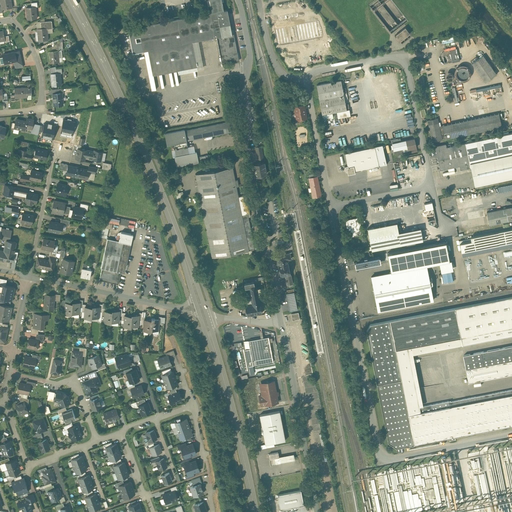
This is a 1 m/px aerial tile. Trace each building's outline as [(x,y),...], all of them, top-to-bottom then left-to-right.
[(10,0),(0,0),(1,6),(2,9),(12,8),(10,0)] [(209,0),(212,13),(217,12),(224,10),(222,2),(224,2),(223,0),(209,0)] [(31,7),(26,7),(27,19),(36,18),(35,7),(35,6),(31,7)] [(224,10),(217,12),(222,37),(232,35),(232,34),(227,10),(224,10)] [(212,13),(138,27),(140,37),(141,41),(143,52),(148,51),(192,42),(217,38),(222,37),(217,12),(212,13)] [(52,21),(46,21),(46,25),(41,25),(41,28),(46,28),(46,29),(52,28),(52,21)] [(318,21),(276,29),(279,44),(321,36),(318,21)] [(138,27),(128,29),(132,54),(143,52),(141,41),(136,42),(136,38),(140,37),(138,27)] [(405,27),(394,36),(399,42),(410,33),(405,27)] [(41,28),(37,29),(38,40),(48,40),(46,29),(46,28),(41,28)] [(222,37),(217,38),(222,64),(239,61),(234,34),(232,34),(232,35),(222,37)] [(192,42),(148,51),(153,76),(197,67),(192,42)] [(57,44),(55,44),(53,44),(53,46),(51,46),(51,47),(47,47),(47,51),(49,51),(48,51),(58,50),(60,50),(59,46),(61,46),(60,43),(56,43),(57,44)] [(456,49),(450,50),(453,62),(459,60),(456,49)] [(58,50),(48,51),(49,51),(50,63),(59,62),(58,50)] [(19,51),(3,54),(5,63),(14,61),(15,65),(22,64),(19,51)] [(483,55),(472,63),(485,82),(496,74),(483,55)] [(469,76),(469,73),(469,71),(467,69),(465,67),(462,67),(460,67),(458,69),(456,71),(456,73),(456,76),(458,78),(460,80),(463,80),(465,79),(467,78),(469,76)] [(56,73),(51,74),(52,86),(61,85),(60,73),(56,73)] [(341,80),(316,85),(319,100),(344,95),(342,89),(343,88),(342,88),(341,80)] [(471,90),(471,93),(502,87),(502,84),(471,90)] [(26,88),(14,88),(15,95),(15,98),(27,97),(26,88)] [(54,93),(53,94),(54,106),(63,105),(62,93),(58,93),(54,93)] [(344,95),(319,100),(322,115),(337,112),(347,110),(345,104),(344,95)] [(347,110),(337,112),(338,118),(350,116),(348,104),(345,104),(347,110)] [(304,105),(294,107),(297,120),(306,118),(304,105)] [(499,113),(443,125),(443,126),(445,138),(445,139),(501,127),(499,113)] [(33,120),(27,118),(26,121),(25,127),(31,128),(32,128),(33,124),(33,120)] [(26,121),(16,119),(14,128),(25,130),(25,127),(26,121)] [(73,123),(64,122),(62,132),(71,134),(73,123)] [(185,131),(184,131),(186,141),(231,132),(229,122),(185,131)] [(438,122),(428,124),(432,142),(442,140),(442,139),(445,138),(443,126),(439,126),(438,122)] [(40,125),(33,124),(32,128),(31,128),(31,131),(39,133),(40,125)] [(44,124),(41,136),(53,139),(56,126),(44,124)] [(184,130),(165,134),(167,144),(174,143),(186,141),(184,131),(185,131),(184,130)] [(377,140),(396,137),(395,131),(376,135),(377,140)] [(511,133),(465,143),(470,163),(511,153),(511,133)] [(414,139),(406,140),(407,147),(408,149),(412,149),(415,149),(416,148),(415,148),(416,147),(414,139)] [(401,142),(392,144),(394,150),(402,148),(403,148),(407,147),(406,140),(401,142)] [(186,141),(174,143),(175,150),(188,148),(186,141)] [(465,143),(446,147),(436,150),(440,170),(460,165),(460,170),(471,167),(470,163),(465,143)] [(382,145),(374,146),(379,166),(387,164),(382,145)] [(261,146),(255,147),(257,160),(263,158),(261,146)] [(374,146),(344,153),(347,166),(345,166),(346,172),(347,171),(348,174),(355,173),(355,171),(379,166),(374,146)] [(47,150),(36,148),(34,157),(45,159),(47,150)] [(86,150),(78,148),(76,155),(75,159),(84,161),(85,157),(86,150)] [(188,148),(175,150),(176,156),(189,154),(188,148)] [(94,152),(86,150),(85,157),(85,155),(88,156),(88,157),(93,158),(93,159),(94,154),(94,153),(94,152)] [(102,152),(94,150),(94,152),(94,153),(94,154),(93,159),(93,158),(93,159),(100,161),(102,152)] [(176,156),(175,157),(177,167),(198,162),(196,152),(189,154),(176,156)] [(511,154),(470,163),(471,167),(475,186),(511,177),(511,154)] [(264,161),(253,163),(256,176),(266,174),(264,161)] [(111,164),(103,162),(102,168),(110,170),(111,164)] [(79,168),(68,165),(67,171),(66,173),(71,174),(70,176),(77,177),(79,168)] [(232,167),(195,174),(199,194),(236,186),(232,167)] [(88,169),(79,168),(77,177),(87,179),(88,172),(89,170),(88,169)] [(42,172),(32,170),(30,179),(40,181),(42,172)] [(309,178),(313,197),(321,196),(317,176),(309,178)] [(67,185),(57,183),(55,193),(66,195),(68,186),(68,185),(67,185)] [(14,187),(5,185),(3,193),(7,194),(13,195),(14,187)] [(236,186),(199,194),(212,258),(249,251),(248,248),(246,237),(242,214),(238,196),(236,186)] [(27,192),(27,194),(25,200),(27,201),(27,203),(32,204),(32,202),(36,203),(38,194),(27,192)] [(244,202),(243,195),(238,196),(242,214),(247,213),(248,214),(250,213),(247,201),(244,202)] [(62,202),(54,200),(51,212),(56,213),(56,212),(63,213),(63,214),(65,203),(62,202)] [(83,208),(75,206),(73,207),(71,216),(81,218),(83,208)] [(506,208),(487,212),(489,225),(509,221),(506,208)] [(33,215),(23,213),(21,220),(21,222),(31,224),(33,215)] [(247,213),(242,214),(246,237),(252,235),(248,214),(247,213)] [(359,218),(345,221),(348,237),(362,234),(359,218)] [(60,223),(50,221),(49,226),(50,226),(50,231),(59,233),(59,229),(62,230),(63,224),(60,223)] [(397,223),(367,228),(371,250),(401,244),(398,232),(397,223)] [(420,228),(398,232),(401,244),(423,240),(420,228)] [(511,228),(470,237),(471,241),(460,243),(461,251),(511,241),(511,228)] [(133,234),(121,232),(119,241),(123,242),(131,243),(133,234)] [(252,235),(246,237),(248,248),(252,248),(252,249),(254,248),(252,235)] [(107,239),(99,237),(98,245),(105,247),(107,239)] [(55,241),(43,239),(41,248),(50,250),(53,251),(55,241)] [(119,241),(107,239),(105,247),(101,268),(102,268),(117,272),(123,242),(119,241)] [(131,243),(123,242),(117,272),(121,272),(125,273),(131,243)] [(446,242),(387,253),(389,266),(448,255),(446,242)] [(14,251),(6,249),(5,251),(6,252),(4,258),(12,259),(14,251)] [(289,253),(276,255),(277,261),(278,265),(280,276),(285,275),(287,284),(291,283),(290,274),(287,259),(290,259),(289,253)] [(367,257),(364,258),(364,259),(364,260),(354,262),(355,267),(381,262),(379,257),(367,259),(367,258),(367,257)] [(74,261),(63,258),(60,272),(71,274),(74,261)] [(49,261),(38,259),(36,267),(53,270),(54,262),(49,261)] [(87,264),(83,263),(82,268),(80,276),(80,277),(81,276),(89,278),(90,278),(91,270),(86,269),(87,264)] [(426,266),(371,277),(378,311),(433,300),(426,266)] [(117,272),(102,268),(99,280),(118,284),(121,272),(117,272)] [(14,287),(0,284),(0,291),(2,292),(0,298),(0,297),(11,300),(13,294),(13,291),(14,291),(13,291),(14,287)] [(254,286),(249,287),(252,300),(244,302),(245,305),(260,302),(256,285),(254,286)] [(289,311),(299,309),(295,288),(287,289),(288,293),(286,293),(289,311)] [(53,296),(46,295),(45,308),(52,309),(53,300),(55,301),(55,297),(53,297),(53,296)] [(511,297),(455,308),(461,338),(461,341),(462,345),(511,335),(511,297)] [(245,305),(247,315),(256,313),(262,312),(260,302),(245,305)] [(0,304),(0,310),(1,310),(0,314),(0,319),(3,320),(9,321),(12,307),(5,306),(0,304)] [(455,308),(390,320),(396,350),(458,338),(461,338),(455,308)] [(39,314),(34,313),(33,326),(38,327),(44,327),(44,319),(48,320),(48,315),(39,314)] [(390,321),(370,324),(366,331),(388,442),(396,448),(414,444),(408,415),(395,350),(396,350),(390,320),(390,321)] [(44,334),(38,334),(36,334),(35,340),(39,340),(39,341),(43,342),(44,334)] [(268,337),(248,340),(251,356),(252,360),(272,357),(268,337)] [(35,340),(29,338),(27,347),(37,349),(39,340),(35,340)] [(511,345),(452,358),(455,371),(511,360),(511,345)] [(79,351),(72,351),(71,365),(81,366),(82,356),(82,352),(79,351)] [(129,356),(130,359),(133,358),(134,361),(140,359),(138,352),(131,352),(132,355),(129,356)] [(128,353),(115,358),(119,369),(131,364),(130,359),(129,356),(128,353)] [(161,354),(154,357),(158,367),(169,363),(165,353),(161,354)] [(98,355),(89,358),(92,368),(97,366),(101,364),(98,355)] [(31,358),(25,356),(23,365),(30,367),(31,366),(34,366),(36,359),(31,358)] [(272,357),(252,360),(251,356),(248,356),(249,365),(257,363),(257,364),(273,361),(272,357)] [(54,359),(51,372),(59,374),(62,360),(54,359)] [(511,360),(455,371),(457,385),(511,374),(511,360)] [(133,366),(123,370),(127,381),(137,378),(133,366)] [(170,369),(159,373),(162,380),(173,376),(170,369)] [(89,379),(97,377),(95,371),(87,374),(89,379)] [(173,376),(162,380),(164,388),(176,384),(173,376)] [(89,379),(82,382),(87,395),(97,391),(96,386),(100,385),(97,377),(89,379)] [(138,381),(127,385),(131,396),(142,392),(138,381)] [(274,381),(261,383),(263,395),(259,396),(261,405),(265,404),(278,402),(274,381)] [(26,384),(19,382),(17,391),(28,393),(30,385),(26,384)] [(176,389),(165,393),(168,402),(179,398),(176,389)] [(511,389),(448,402),(449,407),(432,410),(408,415),(414,444),(511,425),(511,389)] [(63,392),(57,390),(55,400),(59,401),(60,406),(70,402),(67,395),(67,394),(64,392),(63,392)] [(91,399),(89,400),(93,410),(101,407),(98,397),(91,399)] [(20,399),(21,402),(16,404),(19,415),(21,415),(22,415),(23,413),(28,412),(25,405),(28,405),(28,402),(20,399)] [(146,400),(136,404),(140,413),(150,409),(146,400)] [(448,401),(430,404),(432,410),(449,407),(448,402),(448,401)] [(67,410),(62,412),(65,422),(76,419),(72,408),(67,410)] [(115,408),(103,413),(106,421),(112,419),(116,417),(119,416),(118,415),(117,412),(116,408),(115,408)] [(279,411),(259,415),(263,431),(261,432),(262,434),(263,434),(265,444),(285,440),(279,411)] [(43,417),(32,421),(34,427),(36,426),(39,433),(41,432),(47,430),(43,417)] [(180,439),(182,438),(183,440),(188,438),(187,436),(192,435),(186,418),(181,420),(176,422),(171,424),(174,433),(178,432),(180,439)] [(81,433),(80,430),(79,430),(77,425),(73,426),(68,428),(68,429),(69,432),(68,432),(70,436),(71,436),(72,440),(81,436),(80,433),(81,433)] [(154,430),(146,433),(149,441),(153,440),(157,438),(154,430)] [(46,439),(38,442),(41,451),(50,448),(46,439)] [(8,441),(1,444),(3,450),(4,449),(6,454),(15,451),(13,447),(12,447),(9,441),(8,441)] [(112,445),(106,447),(108,454),(118,450),(116,443),(112,445)] [(182,452),(194,448),(192,443),(186,445),(181,447),(182,452)] [(154,446),(149,447),(152,455),(155,454),(155,455),(159,453),(158,453),(161,451),(159,444),(154,446)] [(196,453),(194,448),(182,452),(184,457),(190,455),(196,453)] [(118,450),(108,454),(110,460),(111,460),(120,457),(121,457),(118,450)] [(74,459),(71,460),(74,466),(84,462),(82,456),(79,457),(74,459)] [(10,461),(5,462),(5,463),(7,469),(18,465),(16,458),(10,461)] [(160,459),(156,461),(159,469),(167,466),(164,458),(160,459)] [(189,462),(183,464),(185,469),(197,465),(195,460),(189,462)] [(84,462),(74,466),(76,473),(79,472),(84,470),(86,469),(84,462)] [(116,465),(113,466),(116,472),(126,468),(124,462),(122,463),(116,465)] [(18,465),(7,469),(9,475),(10,476),(14,474),(21,471),(18,465)] [(197,465),(185,469),(187,475),(193,472),(199,470),(197,465)] [(47,470),(42,471),(44,478),(43,479),(45,484),(55,481),(54,478),(53,477),(53,476),(51,468),(47,470)] [(126,468),(116,472),(118,479),(121,478),(127,476),(128,475),(126,468)] [(169,472),(161,475),(164,483),(172,481),(169,472)] [(81,478),(78,478),(81,485),(91,481),(88,475),(86,475),(81,478)] [(15,481),(11,482),(14,490),(15,489),(17,495),(28,491),(26,485),(27,485),(24,477),(22,478),(15,481)] [(191,480),(193,486),(200,483),(201,483),(199,477),(191,480)] [(91,481),(81,485),(83,492),(91,489),(93,488),(91,481)] [(124,484),(119,485),(119,486),(121,492),(132,487),(131,485),(132,484),(131,482),(130,481),(124,484)] [(193,486),(190,487),(194,496),(203,493),(200,483),(193,486)] [(55,488),(48,491),(51,501),(61,497),(57,487),(55,488)] [(132,487),(121,492),(123,498),(128,496),(134,494),(135,492),(134,491),(133,490),(132,487)] [(172,491),(163,495),(166,503),(177,499),(174,491),(174,490),(172,491)] [(301,490),(277,495),(280,510),(304,505),(301,490)] [(33,494),(25,497),(26,499),(28,499),(29,503),(35,501),(33,494)] [(88,496),(85,497),(87,504),(98,500),(95,494),(93,494),(88,496)] [(26,499),(17,503),(19,508),(22,507),(23,510),(26,509),(26,511),(28,511),(32,511),(29,503),(28,499),(26,499)] [(98,500),(87,504),(90,510),(100,507),(98,500)] [(131,505),(128,506),(130,511),(131,511),(141,509),(138,502),(137,503),(131,505)] [(203,502),(194,505),(196,511),(205,511),(207,511),(203,502)]
